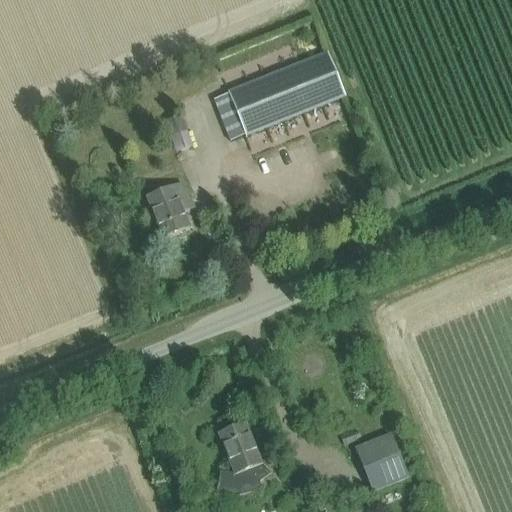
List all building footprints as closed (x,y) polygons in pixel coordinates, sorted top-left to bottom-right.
[(230,95),(246,139),(345,99),(328,56),(230,95)] [(256,58),(242,62),(246,74),(260,69),(256,58)] [(180,205),(189,202),(183,185),(147,200),(164,241),(190,231),(180,205)] [(270,475),(261,467),(245,426),(219,436),(234,476),(230,478),(219,477),(218,501),(232,501),(239,500),(249,498),(256,496),(266,491),(262,486),(272,475),(271,474),(270,475)] [(373,495),(408,480),(391,437),(355,451),(373,495)]
